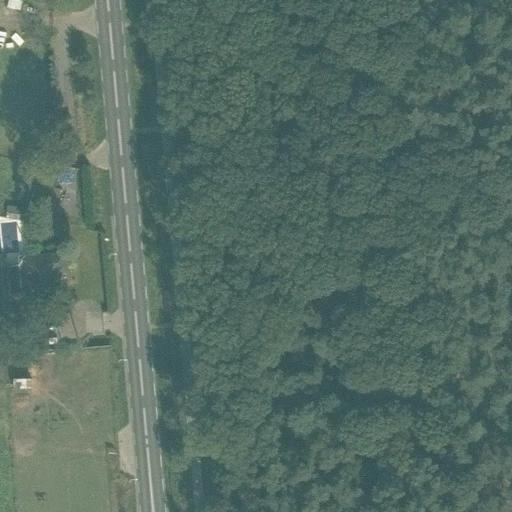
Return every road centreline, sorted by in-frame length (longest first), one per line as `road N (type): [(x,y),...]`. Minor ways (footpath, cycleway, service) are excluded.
road 1 (primary): [(149,485),(107,0)]
road 2 (track): [(511,185),(368,198),(396,511)]
